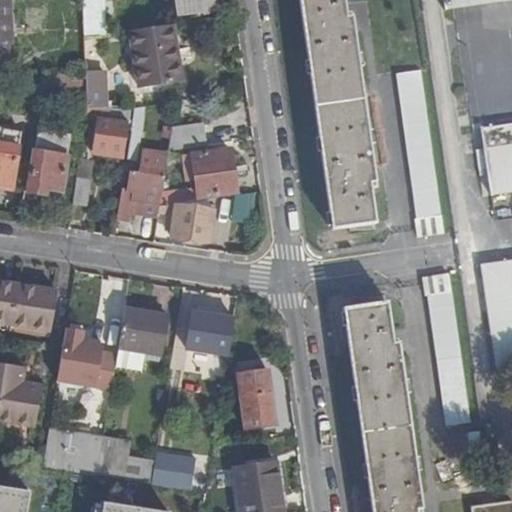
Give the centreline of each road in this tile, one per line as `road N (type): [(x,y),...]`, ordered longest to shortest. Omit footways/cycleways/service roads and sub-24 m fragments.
road 1 (residential): [(290,273),(254,276),(0,238)]
road 2 (residential): [(290,273),(252,0)]
road 3 (residential): [(323,511),(290,273)]
